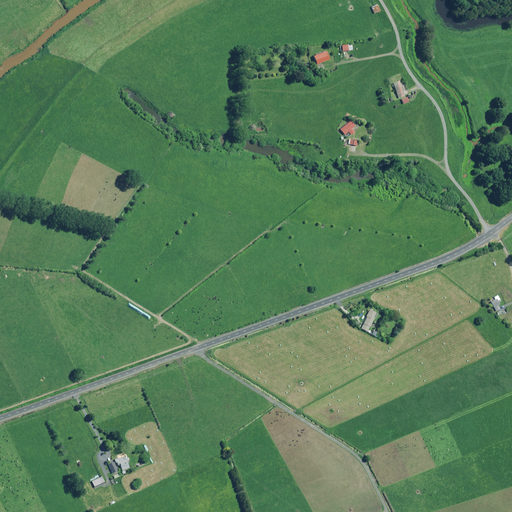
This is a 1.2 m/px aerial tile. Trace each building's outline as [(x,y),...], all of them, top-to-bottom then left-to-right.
[(377,4),(370,7),(373,14),(380,11),(377,4)] [(327,59),(324,51),(312,56),(315,64),(327,59)] [(398,81),(392,83),(396,93),(398,98),(404,96),(402,91),(398,81)] [(354,126),(350,121),(340,130),(344,135),(348,132),(351,135),(354,132),(351,129),(354,126)] [(492,297),(494,299),(491,301),(490,302),(495,311),(499,309),(497,305),(499,304),(498,302),(499,301),(498,298),(496,295),(492,297)] [(360,328),(367,332),(367,331),(368,330),(374,318),(373,317),(375,313),(369,309),(360,328)] [(128,462),(126,456),(114,460),(115,463),(116,462),(117,466),(119,465),(121,470),(129,468),(127,462),(128,462)] [(117,471),(113,463),(108,465),(112,473),(117,471)]
